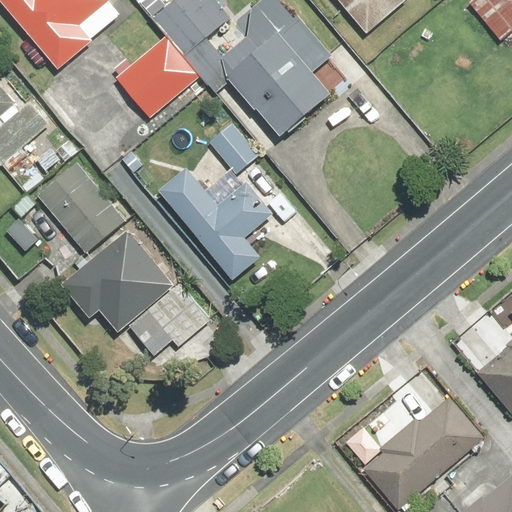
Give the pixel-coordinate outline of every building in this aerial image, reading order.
[(0,0),(0,3),(61,75),(93,48),(80,32),(113,4),(109,0),(0,0)] [(228,23),(208,0),(176,0),(157,17),(222,92),(243,74),(291,130),(340,88),(332,78),(346,66),(289,0),(267,0),(251,14),(264,29),(231,57),(213,35),(228,23)] [(409,5),(404,0),(336,0),(368,38),(409,5)] [(511,0),(474,0),(473,2),(509,40),(511,37),(511,0)] [(167,37),(122,74),(157,116),(202,79),(167,37)] [(0,73),(0,118),(23,99),(0,73)] [(511,98),(511,83),(509,80),(470,109),(481,123),(511,98)] [(38,100),(0,132),(0,148),(18,169),(64,130),(38,100)] [(235,124),(215,142),(242,173),(262,155),(235,124)] [(83,158),(45,191),(97,249),(134,217),(83,158)] [(188,168),(158,191),(227,281),(259,256),(244,236),(267,219),(244,189),(219,208),(188,168)] [(171,285),(128,229),(58,283),(87,321),(100,311),(114,328),(171,285)] [(511,346),(483,370),(511,404),(511,346)] [(460,396),(372,464),(406,508),(494,439),(460,396)] [(511,511),(511,472),(465,511),(511,511)]
